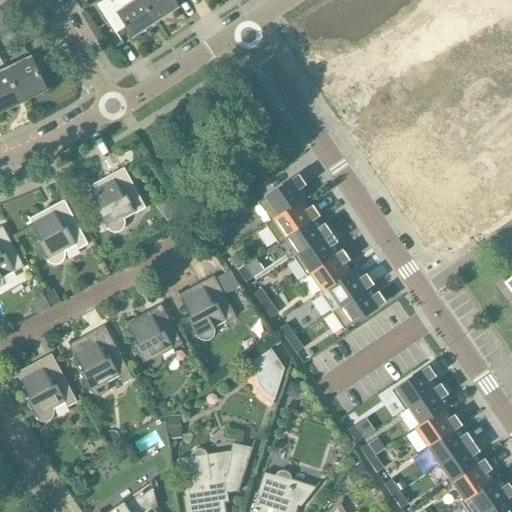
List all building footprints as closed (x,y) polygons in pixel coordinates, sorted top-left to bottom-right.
[(126,27),(133,37),(155,22),(140,0),(114,0),(111,2),(110,0),(107,0),(97,7),(115,34),(126,27)] [(140,0),(155,22),(178,7),(173,0),(140,0)] [(511,0),(359,0),(308,31),(336,76),(460,0),(511,0)] [(0,8),(0,35),(12,28),(0,8)] [(7,71),(22,102),(47,89),(32,59),(7,71)] [(0,112),(22,102),(7,71),(0,74),(0,112)] [(125,220),(146,209),(124,168),(106,178),(108,182),(91,192),(100,209),(98,211),(108,230),(109,231),(110,232),(112,233),(114,233),(116,233),(117,233),(119,233),(122,231),(123,230),(124,229),(125,227),(126,225),(126,224),(126,222),(125,220)] [(296,178),(295,178),(258,203),(271,221),(308,196),(302,187),(304,185),(299,176),(296,178)] [(308,196),(271,221),(266,225),(278,243),(318,216),(312,208),(310,209),(304,200),(309,197),(308,196)] [(78,250),(88,245),(64,200),(46,210),(48,214),(31,224),(40,241),(38,243),(48,262),(49,263),(50,264),(52,265),(55,266),(58,265),(59,265),(61,264),(62,264),(63,263),(63,262),(64,260),(65,260),(65,258),(66,256),(66,255),(65,254),(65,253),(77,247),(78,250)] [(192,215),(200,225),(210,218),(202,208),(192,215)] [(318,216),(278,243),(279,244),(287,239),(298,255),(294,258),(330,234),(325,226),(322,227),(316,218),(318,216)] [(3,279),(24,268),(2,227),(0,227),(0,289),(1,288),(2,287),(3,285),(3,283),(3,282),(3,281),(3,279)] [(227,240),(221,233),(210,242),(215,249),(227,240)] [(330,234),(294,258),(306,276),(340,253),(333,244),(336,242),(330,234)] [(345,262),(348,260),(342,252),(340,253),(306,276),(307,277),(311,274),(323,292),(357,268),(352,271),(345,262)] [(237,271),(244,266),(235,254),(228,259),(237,271)] [(244,266),(237,271),(245,283),(253,278),(244,266)] [(323,292),(320,294),(332,312),(369,286),(366,276),(364,278),(357,268),(323,292)] [(225,297),(240,289),(231,272),(216,280),(214,276),(196,286),(199,290),(182,299),(181,300),(190,317),(188,319),(198,338),(198,339),(199,339),(200,340),(201,340),(201,341),(202,341),(203,341),(204,341),(205,341),(206,342),(206,341),(207,341),(208,341),(209,341),(210,340),(211,340),(212,339),(213,338),(214,337),(214,336),(215,336),(215,335),(215,334),(215,333),(215,332),(215,331),(215,330),(215,329),(236,317),(225,297)] [(376,296),(369,286),(332,312),(345,330),(382,305),(382,304),(384,302),(378,294),(376,296)] [(269,301),(261,289),(254,294),(262,306),(269,301)] [(278,313),(269,301),(262,306),(271,318),(278,313)] [(184,345),(164,309),(162,304),(144,314),(146,318),(128,328),(138,345),(135,347),(145,366),(147,368),(149,369),(150,369),(153,370),(155,370),(156,369),(159,368),(160,367),(161,365),(162,365),(162,363),(163,361),(163,360),(163,359),(162,357),(184,345)] [(288,342),(295,336),(286,324),(279,330),(288,342)] [(123,385),(133,379),(105,326),(87,336),(89,340),(71,350),(84,373),(81,374),(91,393),(92,394),(93,395),(95,396),(97,397),(100,397),(102,396),(104,395),(105,395),(106,394),(107,392),(108,392),(108,390),(109,388),(109,386),(109,385),(108,384),(120,378),(123,385)] [(295,336),(288,342),(296,353),(304,348),(295,336)] [(269,395),(275,399),(284,368),(272,349),(251,363),(256,370),(256,376),(257,380),(259,384),(262,388),(265,392),(269,395)] [(273,351),(284,368),(288,366),(276,349),(273,351)] [(77,403),(77,402),(52,354),(34,364),(36,368),(18,378),(30,399),(27,400),(37,420),(39,421),(40,422),(42,423),(45,423),(46,423),(47,423),(48,423),(50,422),(51,421),(52,420),(53,418),(54,416),(55,415),(55,414),(55,412),(54,410),(66,404),(67,408),(77,403)] [(426,370),(425,369),(392,392),(404,410),(438,387),(432,378),(434,376),(428,368),(426,370)] [(438,387),(404,410),(405,411),(409,408),(420,425),(415,428),(415,429),(450,405),(444,396),(446,394),(441,386),(438,388),(438,387)] [(450,405),(415,429),(428,447),(460,425),(454,417),(452,419),(446,410),(451,406),(450,405)] [(460,425),(428,447),(440,465),(472,443),(467,435),(464,436),(457,427),(460,425)] [(356,443),(364,438),(355,426),(348,431),(356,443)] [(183,497),(184,511),(226,511),(225,504),(229,503),(228,493),(239,492),(256,440),(254,440),(251,448),(233,445),(231,452),(208,456),(208,455),(207,455),(205,451),(200,449),(196,450),(192,453),(190,457),(190,458),(180,460),(180,459),(179,459),(185,497),(183,497)] [(472,443),(440,465),(452,483),(485,461),(484,461),(482,463),(475,453),(478,451),(472,443)] [(368,461),(376,456),(367,444),(360,449),(368,461)] [(376,456),(368,461),(377,473),(384,468),(376,456)] [(490,469),(485,461),(452,483),(464,500),(461,502),(462,503),(499,478),(498,477),(493,480),(487,471),(490,469)] [(296,511),(298,507),(301,508),(320,483),(319,483),(315,488),(292,481),(292,480),(291,476),(288,472),(284,471),(279,472),(276,475),(275,475),(274,478),(265,474),(265,473),(264,473),(251,511),(296,511)] [(505,487),(499,478),(462,503),(467,511),(488,511),(511,496),(511,495),(511,494),(511,491),(508,485),(505,487)] [(393,497),(400,492),(392,480),(384,485),(393,497)] [(99,511),(157,511),(155,509),(158,509),(151,482),(150,482),(152,489),(145,494),(143,491),(139,494),(140,497),(126,506),(123,501),(122,502),(123,504),(110,511),(100,511),(99,511)] [(400,492),(393,497),(401,509),(408,504),(400,492)] [(511,511),(511,496),(488,511),(511,511)] [(344,511),(340,505),(343,501),(342,500),(332,511),(344,511)]
